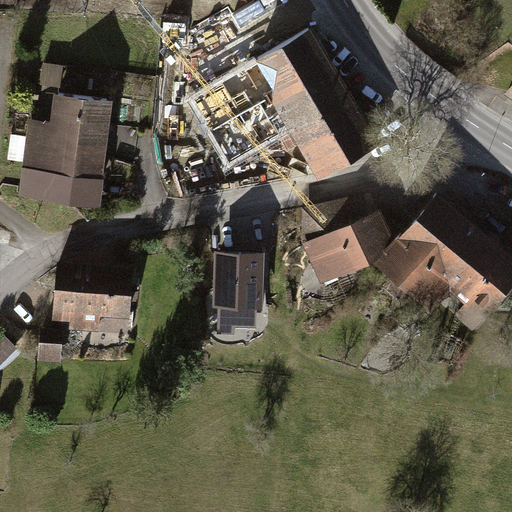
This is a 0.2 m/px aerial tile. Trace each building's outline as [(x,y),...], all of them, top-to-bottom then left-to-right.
[(195,98),(232,161),(296,123),(324,170),(375,141),(310,31),(195,98)] [(50,61),(48,82),(64,84),(67,63),(50,61)] [(31,119),(23,191),(100,200),(112,98),(61,92),(58,122),(31,119)] [(511,277),(511,260),(439,199),(386,262),(467,330),(511,277)] [(379,209),(307,243),(324,281),(397,247),(379,209)] [(266,249),(218,248),(216,304),(220,305),(219,332),(236,332),(236,325),(259,326),(260,306),(264,307),(266,249)] [(63,261),(58,319),(132,324),(136,266),(63,261)] [(43,358),(65,359),(66,323),(44,323),(43,358)] [(9,335),(0,345),(0,365),(2,368),(21,345),(9,335)]
